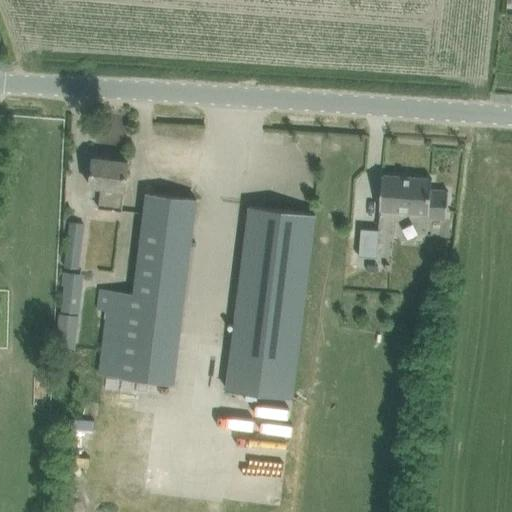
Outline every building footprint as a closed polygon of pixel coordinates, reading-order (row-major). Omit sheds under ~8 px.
[(122,209),(125,181),(127,161),(92,157),(89,186),(101,187),(99,206),(122,209)] [(382,175),(379,209),(428,213),(427,217),(446,218),(448,190),(430,189),(431,178),(382,175)] [(90,188),(89,204),(98,205),(100,188),(90,188)] [(183,299),(193,218),(196,198),(146,192),(144,212),(134,293),(183,299)] [(249,205),(247,225),(226,389),(291,397),(315,213),(249,205)] [(69,221),(64,266),(77,268),(83,223),(69,221)] [(377,257),(379,229),(360,228),(358,256),(377,257)] [(55,345),(75,347),(83,275),(64,273),(60,312),(58,312),(55,345)] [(106,320),(110,290),(99,288),(95,318),(106,320)]
